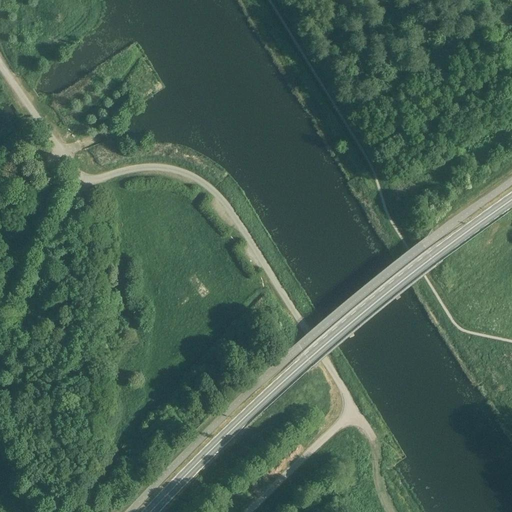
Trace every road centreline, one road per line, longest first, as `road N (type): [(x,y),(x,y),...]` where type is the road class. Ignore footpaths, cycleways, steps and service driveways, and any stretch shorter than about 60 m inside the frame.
road 1 (unclassified): [(248,511),(352,409),(211,190),(164,169),(80,185),(60,153)]
road 2 (secondary): [(149,511),(246,412),(511,199)]
road 3 (unknown): [(511,336),(463,324),(453,312),(277,0)]
road 4 (track): [(60,153),(66,128),(134,59)]
